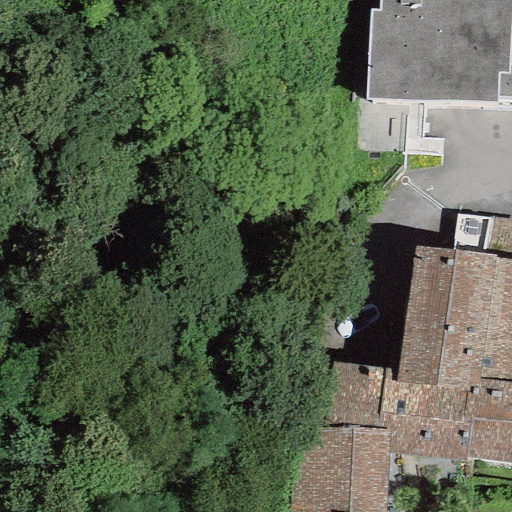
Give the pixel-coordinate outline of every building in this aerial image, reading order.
[(379,0),(379,11),(369,11),(366,100),(495,105),(496,100),(511,100),(511,66),(509,66),(511,0),(379,0)] [(511,221),(455,213),(450,251),(494,257),(511,259),(511,221)] [(483,333),(494,257),(450,251),(413,246),(402,324),(483,333)] [(511,259),(494,257),(483,333),(511,336),(511,259)] [(477,380),(483,333),(402,324),(396,370),(395,382),(471,389),(476,390),(477,380)] [(511,383),(511,336),(483,333),(477,380),(511,383)] [(464,459),(471,389),(395,382),(396,370),(330,363),(324,427),(386,429),(386,452),(464,459)] [(511,383),(477,380),(476,390),(471,389),(464,459),(511,464),(511,383)] [(382,511),(386,452),(386,429),(324,427),(290,425),(286,511),(382,511)]
